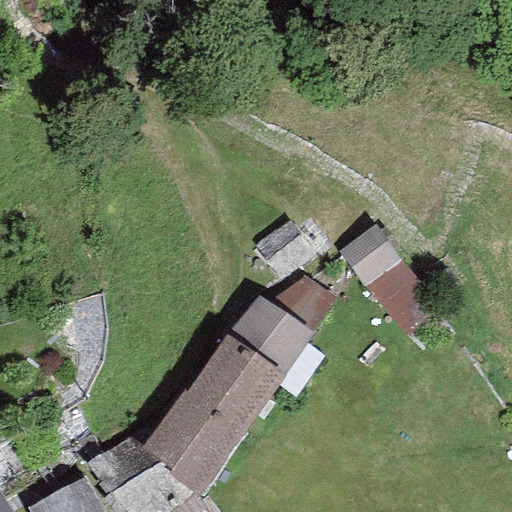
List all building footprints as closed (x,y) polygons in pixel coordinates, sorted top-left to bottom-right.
[(290,220),(256,247),(281,279),(315,252),(290,220)] [(376,226),(339,252),(364,287),(401,262),(376,226)] [(441,313),(401,262),(364,287),(406,339),(441,313)] [(336,300),(303,276),(267,301),(313,334),(336,300)] [(258,295),(225,336),(283,377),(313,334),(267,301),(258,295)] [(283,377),(225,336),(185,391),(183,388),(140,447),(199,497),(283,377)] [(140,447),(129,438),(86,464),(105,502),(114,511),(199,511),(203,509),(199,497),(140,447)] [(103,511),(85,477),(26,508),(28,511),(103,511)] [(0,511),(11,511),(0,494),(0,511)]
